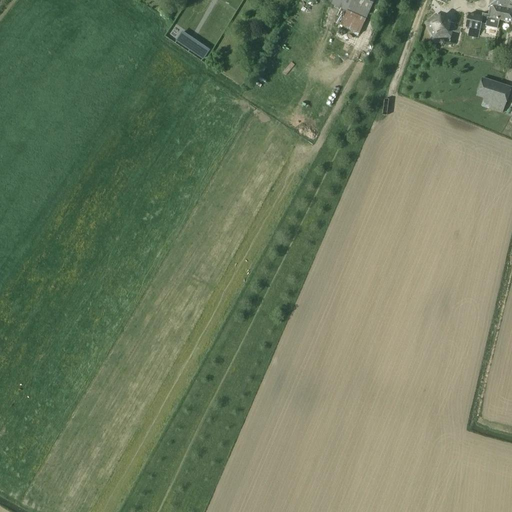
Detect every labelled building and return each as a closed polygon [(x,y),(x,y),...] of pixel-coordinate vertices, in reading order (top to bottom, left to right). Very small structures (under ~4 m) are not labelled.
[(374,3),(375,0),(320,0),(347,12),(340,26),(360,35),(373,3),(374,3)] [(491,0),(490,8),(488,15),(482,14),(482,17),(468,13),(465,28),(480,32),(482,24),(486,25),(486,27),(498,29),(499,21),(500,21),(503,9),(500,9),(502,1),(507,2),(507,0),(491,0)] [(511,0),(507,0),(507,2),(502,1),(500,9),(503,9),(500,21),(511,23),(511,0)] [(437,14),(426,23),(433,39),(449,38),(449,40),(450,39),(450,38),(451,37),(452,37),(455,22),(453,22),(453,23),(450,23),(450,22),(440,17),(437,14)] [(209,51),(182,33),(175,42),(202,60),(209,51)] [(483,100),(480,107),(502,114),(511,89),(483,79),(476,97),(483,100)]
